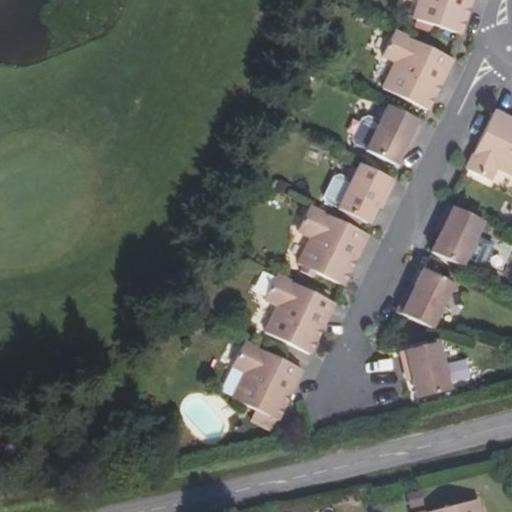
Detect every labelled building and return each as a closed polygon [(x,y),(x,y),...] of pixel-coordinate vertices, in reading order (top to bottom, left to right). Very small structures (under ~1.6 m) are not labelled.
[(461,33),(471,0),(417,0),(412,17),(461,33)] [(429,107),(453,58),(393,30),(382,54),(396,62),(384,86),(429,107)] [(410,132),(416,135),(422,121),(386,105),(366,149),(396,163),(405,145),(410,132)] [(511,115),(496,108),(467,167),(491,178),(497,165),(511,172),(511,115)] [(405,145),(410,147),(416,135),(410,132),(405,145)] [(307,146),(302,161),(318,166),(322,150),(307,146)] [(383,190),(388,193),(394,181),(359,163),(338,204),(337,207),(366,222),(376,204),(383,190)] [(376,204),(381,206),(388,193),(383,190),(376,204)] [(485,220),(450,203),(443,215),(449,218),(443,232),(434,249),(464,264),(485,220)] [(344,283),(368,234),(309,205),(297,229),(310,235),(297,261),(305,264),(317,270),(344,283)] [(449,218),(443,215),(437,229),(443,232),(449,218)] [(314,276),(317,270),(305,264),(302,271),(314,276)] [(410,299),(404,297),(398,311),(432,328),(455,282),(425,268),(415,287),(410,299)] [(310,352),(334,303),(276,274),(265,298),(277,304),(264,330),(310,352)] [(415,287),(410,285),(404,297),(410,299),(415,287)] [(288,397),(302,369),(244,340),(232,364),(246,371),(233,397),(277,418),(288,397)] [(438,341),(401,350),(404,364),(410,363),(413,378),(418,397),(450,389),(438,341)] [(446,363),(449,382),(468,379),(465,360),(446,363)] [(410,363),(404,364),(408,379),(413,378),(410,363)] [(470,511),(478,511),(476,502),(468,503),(470,511)] [(470,511),(468,503),(432,511),(470,511)]
